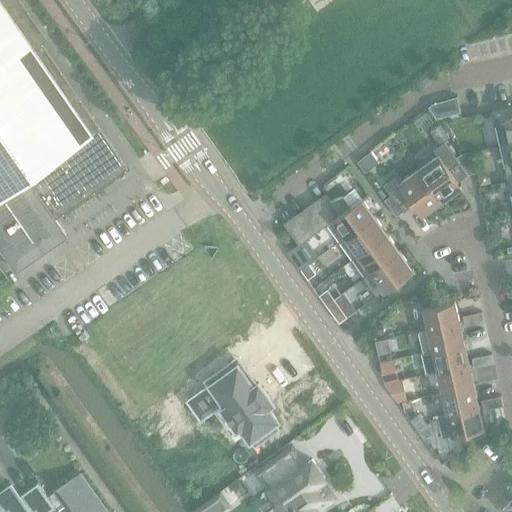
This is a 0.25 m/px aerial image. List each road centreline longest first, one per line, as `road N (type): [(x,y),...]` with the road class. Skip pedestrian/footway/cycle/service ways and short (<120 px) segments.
road 1 (tertiary): [(447,511),(238,222)]
road 2 (tertiary): [(238,222),(76,0)]
road 3 (residential): [(238,222),(430,87)]
road 4 (residential): [(511,428),(479,269)]
